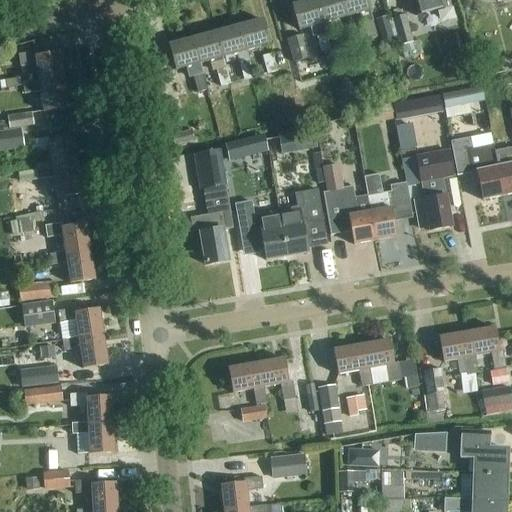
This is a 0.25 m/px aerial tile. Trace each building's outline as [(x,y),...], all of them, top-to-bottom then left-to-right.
[(340,0),(320,0),(315,1),(322,25),(323,25),(346,19),(340,0)] [(340,0),(346,19),(369,12),(365,0),(340,0)] [(410,0),(415,18),(446,9),(443,0),(410,0)] [(322,25),(315,1),(292,8),(299,32),(310,29),(313,39),(316,38),(320,54),(330,52),(323,25),(322,25)] [(399,48),(413,45),(405,17),(391,20),(399,48)] [(376,39),(372,21),(362,24),(367,42),(376,39)] [(263,22),(239,28),(246,53),(269,47),(263,22)] [(246,53),(239,28),(216,35),(222,59),(246,53)] [(339,30),(344,48),(354,45),(349,28),(339,30)] [(216,35),(192,41),(199,66),(209,63),(212,73),(216,72),(220,88),(229,86),(222,59),(216,35)] [(286,42),(293,64),(310,59),(303,37),(286,42)] [(199,66),(192,41),(169,48),(175,72),(190,68),(197,95),(206,92),(199,66)] [(37,66),(39,82),(40,86),(64,82),(59,54),(37,58),(36,54),(18,56),(20,68),(37,66)] [(262,58),(267,76),(277,73),(272,55),(262,58)] [(253,79),(249,62),(239,65),(243,82),(253,79)] [(44,114),(68,110),(64,82),(40,86),(39,82),(23,85),(25,95),(41,93),(44,114)] [(442,97),(445,111),(484,103),(480,88),(442,97)] [(392,105),(396,123),(442,114),(439,96),(392,105)] [(393,122),(390,106),(361,112),(365,128),(393,122)] [(7,118),(9,131),(33,127),(31,114),(7,118)] [(411,126),(395,129),(400,153),(415,150),(411,126)] [(0,133),(0,153),(24,150),(21,130),(0,133)] [(175,130),(169,131),(173,148),(193,143),(190,132),(176,136),(175,130)] [(282,140),(284,151),(302,148),(300,136),(282,140)] [(490,136),(470,140),(450,144),(456,177),(470,175),(473,189),(479,187),(482,202),(503,198),(494,153),(490,136)] [(50,151),(52,168),(53,172),(77,168),(73,140),(50,144),(49,139),(32,142),(34,154),(50,151)] [(503,198),(511,196),(511,149),(494,153),(503,198)] [(420,184),(423,202),(414,204),(419,230),(428,229),(429,233),(451,229),(446,197),(443,198),(440,181),(453,178),(448,152),(415,158),(420,184)] [(221,164),(195,169),(199,192),(202,192),(225,188),(221,164)] [(374,243),(366,199),(354,201),(352,188),(343,190),(338,166),(322,169),(322,172),(320,172),(323,190),(322,191),(323,194),(330,237),(351,233),(353,247),(374,243)] [(57,199),(81,196),(77,168),(53,172),(52,168),(36,171),(38,181),(54,179),(57,199)] [(390,194),(382,196),(378,176),(363,179),(367,198),(366,199),(374,243),(395,240),(391,221),(411,217),(405,185),(389,188),(390,194)] [(309,240),(307,226),(323,223),(317,192),(294,196),(296,208),(289,210),(290,212),(278,214),(286,259),(307,255),(304,240),(309,240)] [(266,263),(286,259),(278,214),(253,218),(251,204),(235,207),(240,238),(261,235),(266,263)] [(227,263),(221,232),(224,232),(222,215),(190,221),(193,237),(200,236),(205,267),(227,263)] [(37,234),(35,221),(17,223),(19,237),(37,234)] [(63,237),(65,254),(66,257),(90,254),(86,226),(63,229),(62,225),(45,228),(47,240),(63,237)] [(70,285),(94,281),(90,254),(66,257),(65,254),(49,256),(51,267),(67,264),(70,285)] [(18,289),(20,305),(56,300),(54,284),(18,289)] [(21,307),(24,330),(55,325),(51,302),(21,307)] [(76,322),(79,339),(79,342),(103,339),(99,311),(77,315),(76,310),(58,313),(60,325),(76,322)] [(494,330),(466,334),(471,359),(474,359),(490,356),(493,372),(506,370),(503,352),(498,353),(494,330)] [(471,359),(466,334),(439,339),(443,364),(463,361),(466,377),(477,375),(474,359),(471,359)] [(84,370),(108,367),(103,339),(79,342),(79,339),(63,342),(64,352),(80,349),(84,370)] [(388,342),(361,347),(365,371),(369,371),(371,387),(387,385),(400,383),(397,365),(392,366),(388,342)] [(361,347),(333,352),(337,377),(358,373),(361,389),(371,387),(369,371),(365,371),(361,347)] [(55,360),(53,348),(39,350),(40,362),(55,360)] [(283,361),(255,366),(260,389),(263,388),(279,386),(282,402),(294,400),(291,383),(287,384),(283,361)] [(260,389),(255,366),(228,370),(232,394),(252,391),(255,407),(266,405),(263,388),(260,389)] [(19,372),(21,389),(58,385),(56,368),(19,372)] [(444,394),(440,370),(422,373),(426,396),(425,397),(428,413),(427,414),(429,422),(445,419),(441,395),(444,394)] [(493,372),(489,372),(492,388),(508,385),(506,370),(493,372)] [(418,390),(416,378),(403,381),(405,392),(418,390)] [(313,385),(304,387),(309,414),(318,413),(313,385)] [(342,435),(334,387),(317,390),(323,426),(324,426),(326,437),(342,435)] [(23,392),(24,408),(62,403),(60,388),(23,392)] [(481,394),(484,409),(511,404),(509,389),(481,394)] [(88,428),(112,427),(110,399),(88,400),(88,396),(70,397),(70,409),(87,408),(88,425),(88,428)] [(357,414),(366,412),(363,397),(345,400),(348,420),(358,418),(357,414)] [(240,411),(242,425),(267,420),(264,407),(240,411)] [(89,456),(114,455),(112,427),(88,428),(88,425),(71,426),(72,436),(88,435),(89,456)] [(505,478),(506,451),(488,451),(488,435),(461,433),(460,460),(473,460),(473,475),(505,478)] [(413,453),(444,455),(446,435),(414,437),(413,453)] [(347,451),(347,469),(378,471),(379,452),(347,451)] [(306,478),(304,456),(269,460),(271,482),(306,478)] [(38,473),(22,475),(23,476),(43,475),(44,491),(69,490),(68,473),(67,473),(67,470),(38,473)] [(366,474),(338,474),(338,494),(354,494),(353,485),(366,485),(366,474)] [(381,502),(402,502),(402,474),(381,475),(381,502)] [(505,478),(473,475),(472,502),(504,503),(505,478)] [(243,486),(220,488),(222,511),(247,511),(247,510),(245,492),(262,490),(261,479),(242,481),(243,486)] [(38,492),(38,480),(24,481),(25,493),(38,492)] [(92,511),(116,511),(115,485),(92,487),(92,482),(74,483),(75,495),(91,495),(92,511)] [(503,511),(504,503),(472,502),(443,501),(442,511),(503,511)] [(402,511),(402,502),(381,502),(381,511),(402,511)]
